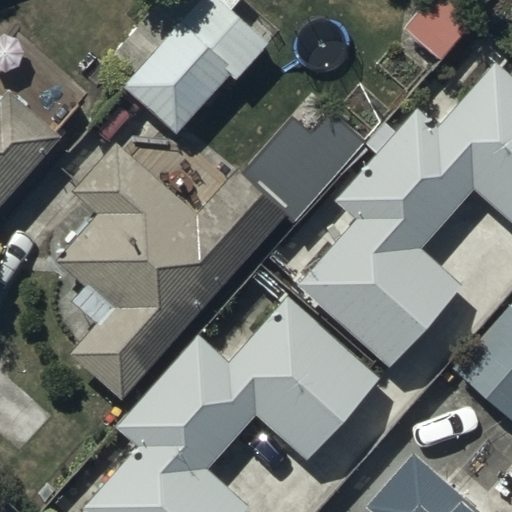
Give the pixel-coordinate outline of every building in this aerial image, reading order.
[(160,0),(113,52),(133,71),(120,85),(174,134),(229,74),(234,79),(269,40),(233,7),(238,0),(160,0)] [(452,0),(425,0),(402,29),(441,61),(476,19),(452,0)] [(353,219),(294,285),(388,367),(461,288),(419,249),(474,190),(511,225),(511,76),(494,61),(435,127),(414,108),(333,202),(353,219)] [(0,203),(60,137),(7,89),(0,96),(0,203)] [(290,113),(237,170),(286,214),(283,217),(291,224),(365,140),(328,109),(309,130),(290,113)] [(113,140),(71,191),(96,212),(54,260),(83,285),(70,300),(95,322),(67,354),(120,400),(284,214),(232,170),(196,212),(113,140)] [(511,293),(446,366),(511,422),(511,293)] [(134,445),(80,507),(84,511),(230,511),(195,479),(255,414),(272,431),(264,440),(273,449),(282,439),(306,461),(379,377),(286,295),(229,360),(197,332),(113,427),(134,445)] [(481,511),(414,452),(365,506),(371,511),(481,511)]
